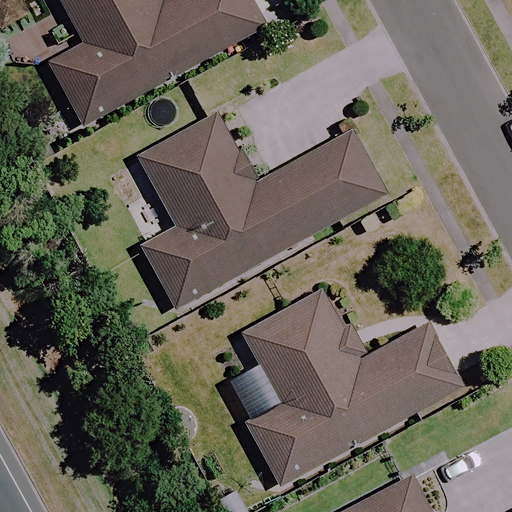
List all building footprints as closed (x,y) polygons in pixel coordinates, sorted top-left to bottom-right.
[(31,15),(22,0),(0,0),(0,24),(4,32),(31,15)] [(63,0),(88,49),(55,65),(84,124),(267,33),(250,0),(63,0)] [(139,160),(176,231),(141,250),(175,315),(392,201),(358,136),(270,182),(233,111),(139,160)] [(364,356),(333,293),(242,337),(279,412),(251,426),(280,485),(463,396),(428,325),(364,356)] [(431,511),(416,482),(355,511),(431,511)]
